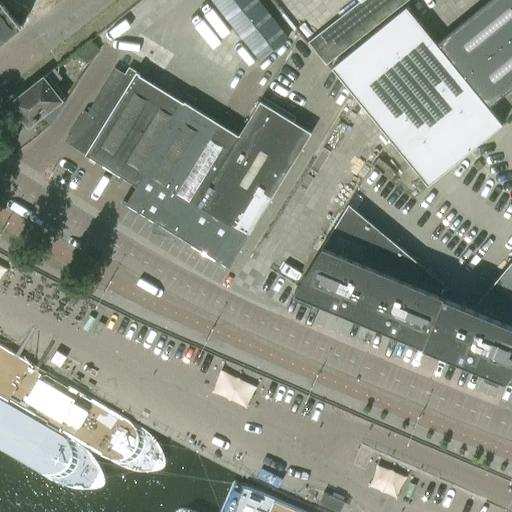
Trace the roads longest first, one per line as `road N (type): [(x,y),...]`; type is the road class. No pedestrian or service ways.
road 1 (residential): [(511,428),(243,317),(0,174)]
road 2 (residential): [(231,437),(371,439),(511,496)]
road 3 (residential): [(0,305),(231,437)]
road 4 (residential): [(231,437),(403,511)]
road 5 (residential): [(0,73),(96,0)]
